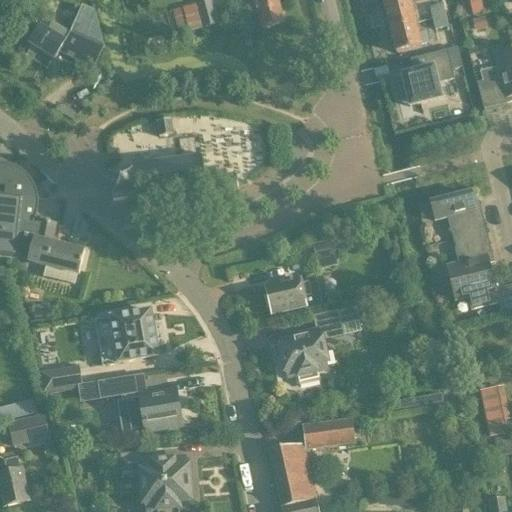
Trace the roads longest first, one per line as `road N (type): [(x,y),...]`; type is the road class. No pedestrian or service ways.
road 1 (residential): [(323,0),(358,139),(340,187),(254,234),(165,259)]
road 2 (residential): [(265,511),(237,371),(213,318),(165,259)]
road 3 (residential): [(165,259),(0,121)]
road 4 (residential): [(511,239),(489,156),(493,133),(511,120)]
